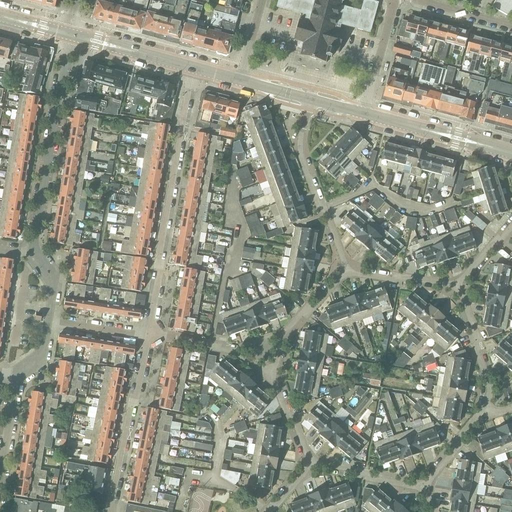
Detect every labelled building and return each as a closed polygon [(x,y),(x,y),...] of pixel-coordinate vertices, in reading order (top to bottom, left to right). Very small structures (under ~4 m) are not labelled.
[(44,0),(43,5),(55,9),(56,0),(44,0)] [(111,24),(117,25),(121,8),(110,5),(110,0),(97,0),(93,19),(98,20),(98,21),(103,23),(103,22),(106,22),(107,24),(110,24),(111,24)] [(135,0),(122,0),(121,8),(117,25),(116,26),(120,27),(122,26),(122,27),(123,28),(125,29),(127,28),(128,28),(135,0)] [(135,0),(128,28),(140,31),(148,0),(135,0)] [(162,4),(155,33),(156,33),(155,34),(160,35),(162,35),(162,36),(166,37),(166,36),(167,36),(176,0),(163,0),(163,4),(162,4)] [(179,40),(189,2),(180,0),(176,0),(167,36),(167,37),(167,38),(171,39),(172,38),(173,38),(173,39),(178,40),(178,39),(179,40)] [(213,0),(217,1),(218,1),(227,3),(225,8),(239,11),(239,10),(241,11),(242,5),(241,5),(241,2),(234,0),(213,0)] [(277,0),(276,7),(291,11),(291,8),(307,13),(305,22),(299,20),(294,39),(299,41),(297,47),(303,49),(301,55),(325,62),(327,55),(332,57),(333,50),(339,52),(344,32),(338,30),(341,22),(357,26),(356,29),(370,33),(379,3),(378,2),(369,0),(363,0),(361,11),(341,5),(342,0),(340,0),(277,0)] [(508,17),(511,10),(511,0),(495,0),(492,7),(508,17)] [(162,4),(151,1),(143,30),(148,32),(153,34),(154,33),(155,33),(162,4)] [(192,1),(191,1),(180,42),(185,43),(185,44),(191,46),(191,45),(193,46),(197,28),(203,7),(196,5),(197,2),(192,1)] [(216,5),(215,11),(238,17),(240,11),(239,11),(225,8),(216,5)] [(215,11),(214,13),(211,26),(223,29),(221,34),(216,52),(217,52),(218,54),(226,56),(228,55),(238,17),(215,11)] [(402,21),(398,36),(409,39),(410,34),(415,35),(420,19),(418,19),(417,17),(414,16),(412,17),(410,17),(408,22),(402,21)] [(415,35),(414,41),(419,43),(419,45),(423,47),(429,22),(420,19),(415,35)] [(429,22),(423,47),(427,48),(428,46),(433,47),(435,40),(439,25),(429,22)] [(439,25),(435,40),(440,42),(438,50),(438,51),(436,55),(441,56),(449,27),(439,25)] [(441,56),(440,61),(444,62),(447,53),(449,44),(454,45),(458,30),(449,27),(441,56)] [(216,52),(221,34),(209,31),(197,28),(193,46),(204,49),(216,52)] [(454,45),(453,51),(458,52),(457,55),(462,57),(469,32),(466,32),(465,30),(462,29),(460,30),(458,30),(454,45)] [(471,36),(466,56),(472,58),(468,72),(473,73),(474,71),(473,71),(482,39),(471,36)] [(0,39),(0,57),(7,59),(12,43),(0,39)] [(482,39),(473,71),(474,71),(478,72),(482,56),(488,58),(493,42),(482,39)] [(493,42),(488,58),(495,59),(493,67),(498,68),(499,61),(504,45),(493,42)] [(10,74),(20,77),(29,46),(18,43),(17,46),(16,46),(12,61),(12,62),(10,74)] [(40,88),(42,80),(44,72),(47,73),(53,50),(46,49),(46,50),(41,49),(35,45),(34,48),(29,46),(20,77),(18,85),(26,87),(25,93),(41,96),(42,88),(40,88)] [(411,50),(394,45),(392,51),(413,57),(415,51),(411,50)] [(511,47),(504,45),(499,61),(505,62),(501,80),(505,82),(511,55),(511,47)] [(409,67),(408,72),(400,101),(412,104),(416,88),(409,87),(416,62),(411,61),(409,67)] [(91,87),(93,82),(95,73),(93,73),(95,65),(92,64),(93,63),(88,62),(87,63),(86,63),(86,66),(84,65),(77,92),(87,95),(89,86),(91,87)] [(424,107),(436,110),(442,89),(443,85),(443,86),(444,80),(447,72),(447,71),(423,64),(417,89),(416,88),(412,104),(424,107)] [(87,95),(86,97),(91,98),(95,83),(102,85),(106,68),(102,67),(101,68),(99,68),(99,66),(95,65),(93,73),(95,73),(93,82),(91,87),(89,86),(87,95)] [(400,101),(408,72),(390,67),(383,96),(384,96),(384,97),(400,101)] [(459,116),(470,76),(469,76),(469,75),(459,72),(458,77),(464,79),(461,92),(454,90),(455,89),(447,87),(448,85),(451,86),(455,69),(448,67),(447,71),(447,72),(444,80),(443,86),(443,85),(442,89),(436,110),(448,113),(459,116)] [(106,68),(102,85),(110,87),(109,91),(111,92),(114,82),(115,83),(116,77),(115,77),(116,72),(113,71),(113,70),(106,68)] [(114,82),(111,92),(114,92),(115,88),(123,91),(128,75),(125,74),(125,73),(121,72),(121,73),(116,72),(115,77),(116,77),(115,83),(114,82)] [(133,77),(128,97),(134,98),(133,104),(132,108),(136,109),(137,106),(139,106),(140,103),(135,102),(136,99),(138,100),(138,99),(142,86),(144,86),(146,80),(140,79),(141,78),(136,76),(136,77),(133,77)] [(485,79),(472,76),(471,76),(470,76),(459,116),(461,117),(461,118),(467,120),(467,119),(472,120),(478,95),(479,95),(483,91),(486,80),(485,79)] [(136,99),(135,102),(140,103),(139,106),(142,107),(144,102),(149,103),(151,99),(150,99),(155,81),(150,80),(150,81),(146,80),(144,86),(142,86),(138,99),(138,100),(136,99)] [(490,80),(479,122),(479,123),(479,122),(484,123),(483,124),(484,124),(484,123),(511,130),(511,85),(506,84),(500,83),(490,80)] [(155,81),(150,99),(151,99),(158,101),(157,105),(159,105),(163,92),(164,92),(166,84),(162,83),(162,84),(159,84),(160,83),(155,81)] [(169,85),(166,84),(164,92),(163,92),(159,105),(157,105),(155,111),(157,111),(157,113),(155,121),(170,124),(175,104),(172,103),(177,87),(174,86),(174,85),(169,84),(169,85)] [(196,128),(208,130),(217,98),(212,96),(212,95),(209,94),(208,98),(205,97),(203,97),(202,102),(203,102),(196,128)] [(19,95),(18,103),(41,106),(41,104),(39,104),(40,98),(19,95)] [(223,120),(224,116),(228,101),(228,100),(224,99),(224,98),(219,97),(219,98),(217,97),(217,98),(208,130),(220,130),(221,130),(223,120)] [(75,110),(85,111),(108,115),(108,114),(117,116),(117,115),(121,115),(121,108),(118,108),(118,109),(114,108),(114,104),(109,102),(107,102),(106,103),(98,100),(98,101),(76,98),(75,101),(75,103),(75,107),(75,110)] [(220,130),(219,135),(234,138),(236,131),(225,129),(227,122),(228,122),(229,117),(236,119),(240,104),(238,103),(239,102),(234,101),(234,102),(228,101),(224,116),(223,120),(221,130),(220,130)] [(18,103),(17,111),(37,114),(38,109),(40,109),(41,106),(18,103)] [(246,112),(242,113),(247,125),(270,116),(269,112),(267,112),(265,105),(253,110),(251,105),(244,108),(246,112)] [(17,111),(15,120),(35,124),(37,114),(17,111)] [(71,117),(70,119),(99,124),(100,120),(94,119),(95,115),(87,114),(74,112),(73,117),(71,117)] [(270,116),(247,125),(251,136),(273,128),(270,121),(272,121),(270,116)] [(70,119),(70,122),(72,123),(71,128),(91,131),(92,127),(99,129),(99,124),(70,119)] [(130,119),(126,119),(123,120),(122,126),(129,127),(130,119)] [(15,120),(13,130),(34,134),(35,124),(15,120)] [(143,129),(142,130),(171,135),(172,133),(170,132),(171,127),(150,123),(149,127),(143,126),(143,129)] [(71,128),(69,138),(90,141),(91,132),(91,131),(71,128)] [(273,128),(251,136),(255,148),(277,140),(273,128)] [(352,128),(343,137),(360,153),(369,144),(352,128)] [(13,130),(12,140),(32,144),(34,134),(13,130)] [(142,134),(141,138),(147,139),(168,143),(168,137),(171,138),(171,135),(142,130),(142,134)] [(194,139),(193,142),(222,147),(223,142),(220,142),(221,138),(209,136),(197,134),(196,139),(194,139)] [(343,137),(335,146),(352,162),(360,153),(343,137)] [(69,138),(68,148),(88,151),(91,152),(92,142),(90,141),(69,138)] [(147,139),(146,149),(166,153),(168,143),(147,139)] [(12,140),(10,150),(30,154),(32,144),(12,140)] [(277,140),(255,148),(259,159),(281,151),(277,140)] [(193,142),(193,144),(195,144),(194,150),(215,154),(215,150),(222,151),(222,147),(193,142)] [(385,143),(381,159),(388,161),(386,168),(391,170),(398,147),(385,143)] [(335,146),(327,154),(342,168),(344,171),(346,168),(352,162),(335,146)] [(398,147),(391,170),(397,171),(398,164),(404,166),(405,166),(409,150),(398,147)] [(68,148),(66,157),(86,161),(88,151),(68,148)] [(139,148),(137,158),(144,159),(164,163),(166,153),(146,149),(139,148)] [(10,150),(8,160),(29,163),(30,154),(10,150)] [(194,150),(193,159),(213,163),(215,154),(194,150)] [(405,166),(403,173),(415,176),(421,151),(417,150),(416,152),(409,150),(405,166)] [(281,151),(259,159),(263,170),(268,168),(285,162),(281,151)] [(421,151),(415,176),(420,177),(422,170),(428,172),(432,156),(425,154),(426,152),(421,151)] [(327,154),(318,164),(323,168),(335,179),(344,171),(342,168),(327,154)] [(431,178),(428,188),(435,190),(437,182),(438,182),(444,159),(432,156),(428,172),(432,173),(431,178)] [(66,157),(64,167),(70,168),(84,171),(85,170),(94,172),(95,167),(89,166),(90,161),(86,161),(66,157)] [(142,168),(142,169),(162,173),(163,168),(164,163),(144,159),(142,168)] [(191,168),(191,169),(211,173),(215,174),(217,164),(213,163),(193,159),(191,168)] [(438,182),(436,190),(438,191),(445,185),(453,187),(455,179),(452,178),(453,172),(456,162),(444,159),(438,182)] [(7,168),(7,170),(27,174),(28,168),(29,163),(8,160),(7,168)] [(268,168),(263,170),(267,181),(290,173),(288,168),(285,162),(268,168)] [(463,182),(461,189),(473,185),(474,185),(497,178),(493,166),(477,171),(479,177),(463,182)] [(64,168),(63,177),(83,181),(84,171),(70,168),(64,167),(64,168)] [(250,173),(247,167),(236,171),(239,181),(245,179),(244,175),(250,173)] [(142,169),(140,179),(161,182),(162,173),(142,169)] [(191,169),(189,180),(209,183),(211,173),(191,169)] [(7,170),(5,180),(25,184),(27,174),(7,170)] [(250,175),(250,173),(244,175),(245,179),(239,181),(242,189),(254,184),(252,179),(250,175)] [(267,181),(260,184),(264,196),(272,193),(271,192),(294,184),(290,173),(267,181)] [(351,189),(355,185),(351,181),(355,178),(350,173),(343,181),(351,189)] [(455,187),(461,189),(465,175),(459,174),(455,187)] [(101,175),(100,183),(108,185),(110,177),(101,175)] [(63,177),(61,187),(81,191),(83,181),(63,177)] [(497,178),(474,185),(475,190),(482,188),(484,194),(500,189),(497,178)] [(140,179),(139,189),(159,192),(161,182),(140,179)] [(5,180),(3,190),(24,194),(25,184),(5,180)] [(189,180),(187,189),(208,193),(209,183),(189,180)] [(111,183),(110,190),(119,192),(120,185),(111,183)] [(294,184),(271,192),(272,193),(275,204),(298,196),(294,184)] [(61,187),(59,197),(79,200),(80,197),(81,191),(61,187)] [(139,189),(137,198),(157,202),(159,192),(139,189)] [(187,189),(186,199),(206,203),(208,193),(187,189)] [(486,201),(479,203),(481,208),(504,201),(500,189),(484,194),(486,201)] [(3,190),(2,200),(22,203),(24,194),(3,190)] [(376,210),(384,202),(384,201),(375,194),(372,199),(376,202),(372,207),(376,210)] [(435,203),(435,204),(443,201),(441,195),(437,195),(437,197),(436,199),(435,203)] [(276,204),(270,207),(274,217),(304,206),(302,202),(300,203),(298,196),(275,204),(276,204)] [(59,197),(58,207),(78,210),(79,200),(59,197)] [(137,198),(135,208),(156,212),(157,202),(137,198)] [(471,198),(460,202),(462,207),(473,203),(471,198)] [(186,199),(184,209),(204,213),(206,203),(186,199)] [(2,200),(0,210),(21,213),(22,203),(2,200)] [(504,201),(481,208),(482,212),(482,213),(490,211),(492,217),(508,212),(504,201)] [(304,206),(274,217),(278,229),(281,228),(284,227),(307,219),(304,211),(305,211),(304,206)] [(355,206),(340,224),(348,231),(363,213),(355,206)] [(58,207),(56,217),(76,220),(77,220),(78,210),(58,207)] [(135,208),(133,218),(154,222),(156,212),(135,208)] [(184,209),(182,219),(202,222),(205,223),(207,213),(204,213),(184,209)] [(0,210),(0,219),(19,223),(21,213),(0,210)] [(448,210),(443,212),(447,223),(453,221),(457,220),(456,214),(450,216),(448,210)] [(389,221),(394,225),(401,216),(397,212),(389,221)] [(363,213),(348,231),(356,237),(371,219),(363,213)] [(108,214),(107,222),(114,223),(116,215),(108,214)] [(248,227),(249,230),(255,228),(253,223),(258,220),(256,214),(245,218),(248,227)] [(468,219),(482,231),(487,226),(476,217),(472,214),(468,219)] [(56,217),(54,227),(74,230),(76,220),(56,217)] [(133,218),(132,228),(152,232),(154,222),(133,218)] [(0,219),(0,228),(20,231),(20,229),(18,229),(19,223),(0,219)] [(182,219),(180,229),(200,233),(206,234),(208,224),(205,223),(202,222),(182,219)] [(356,237),(355,239),(363,245),(379,226),(371,219),(356,237)] [(251,237),(265,235),(265,234),(266,234),(262,225),(269,223),(268,220),(259,223),(258,220),(253,223),(255,228),(249,230),(251,235),(251,237)] [(379,226),(363,245),(371,252),(372,251),(387,233),(379,226)] [(52,231),(51,234),(80,239),(80,235),(74,234),(74,230),(54,227),(54,231),(52,231)] [(468,227),(458,230),(466,252),(476,249),(468,227)] [(0,228),(0,236),(16,239),(17,234),(19,234),(20,231),(0,228)] [(131,234),(130,238),(150,242),(152,232),(132,228),(131,234)] [(278,230),(273,231),(275,237),(284,234),(281,228),(278,229),(278,230)] [(295,228),(293,238),(316,242),(318,232),(295,228)] [(180,229),(179,239),(199,242),(200,233),(180,229)] [(458,230),(449,234),(456,256),(466,252),(458,230)] [(273,231),(266,234),(265,234),(265,235),(267,240),(275,237),(273,231)] [(387,233),(372,251),(380,257),(395,240),(387,233)] [(51,234),(51,237),(53,237),(52,243),(69,246),(72,246),(73,242),(79,244),(80,239),(51,234)] [(429,241),(436,262),(437,264),(447,261),(439,237),(437,238),(436,234),(429,237),(430,240),(429,241)] [(449,234),(439,237),(447,261),(457,257),(456,256),(449,234)] [(123,241),(122,245),(151,250),(152,247),(149,247),(150,242),(130,238),(129,242),(123,241)] [(293,238),(291,248),(314,252),(316,242),(293,238)] [(179,239),(177,248),(197,252),(199,243),(199,242),(179,239)] [(423,239),(418,241),(419,244),(426,266),(436,262),(429,241),(424,242),(423,239)] [(395,240),(380,257),(388,264),(403,246),(395,240)] [(102,249),(111,250),(112,243),(103,242),(102,249)] [(419,244),(409,248),(417,269),(426,266),(419,244)] [(121,249),(121,253),(127,254),(148,258),(149,252),(151,253),(151,250),(122,245),(121,249)] [(174,253),(173,256),(202,261),(203,257),(196,256),(197,252),(177,248),(176,254),(174,253)] [(291,248),(289,258),(314,263),(316,252),(314,252),(291,248)] [(243,252),(242,258),(253,261),(255,250),(250,249),(249,253),(243,252)] [(74,255),(74,258),(97,261),(98,253),(78,250),(77,256),(74,255)] [(127,256),(125,265),(148,269),(148,266),(146,266),(147,260),(127,256)] [(173,256),(173,258),(175,259),(174,265),(194,268),(195,264),(201,265),(202,261),(173,256)] [(74,258),(73,260),(76,261),(75,266),(96,270),(101,270),(103,262),(97,261),(74,258)] [(289,258),(287,269),(310,273),(312,273),(314,263),(289,258)] [(0,259),(0,269),(13,272),(15,262),(0,259)] [(511,267),(495,264),(493,275),(511,278),(511,267)] [(125,265),(124,273),(144,276),(145,271),(147,271),(148,269),(125,265)] [(72,271),(71,274),(94,278),(96,270),(75,266),(74,271),(72,271)] [(0,269),(0,280),(11,282),(13,272),(0,269)] [(185,269),(183,279),(203,283),(205,273),(185,269)] [(287,269),(286,278),(308,283),(310,273),(287,269)] [(124,273),(122,281),(145,285),(145,282),(143,282),(144,276),(124,273)] [(71,274),(71,276),(74,277),(73,282),(93,286),(94,278),(71,274)] [(250,274),(238,278),(240,284),(245,282),(247,288),(247,289),(254,286),(250,274)] [(511,278),(493,275),(491,285),(511,288),(511,278)] [(286,278),(284,289),(306,294),(308,283),(286,278)] [(183,279),(181,289),(201,292),(203,283),(183,279)] [(0,280),(0,290),(10,292),(11,282),(0,280)] [(122,281),(121,289),(141,293),(142,287),(144,287),(145,285),(122,281)] [(489,284),(487,295),(511,300),(511,298),(511,288),(491,285),(489,284)] [(65,298),(64,307),(77,309),(81,286),(75,285),(73,299),(65,298)] [(81,286),(77,309),(90,311),(91,302),(84,301),(86,286),(81,286)] [(384,288),(373,292),(381,314),(392,310),(384,288)] [(91,302),(90,311),(102,313),(106,289),(101,289),(100,289),(98,303),(91,302)] [(106,289),(102,313),(115,315),(116,306),(109,305),(111,290),(106,289)] [(181,289),(179,299),(200,303),(202,293),(201,293),(201,292),(181,289)] [(0,290),(0,300),(9,302),(10,292),(0,290)] [(364,295),(372,317),(381,314),(373,292),(364,295)] [(116,306),(115,315),(127,317),(131,293),(126,293),(123,307),(116,306)] [(131,293),(127,317),(140,319),(142,310),(134,309),(135,300),(136,294),(131,293)] [(364,293),(353,297),(362,320),(364,326),(374,323),(372,317),(364,295),(364,293)] [(398,311),(397,311),(406,318),(421,300),(413,293),(398,311)] [(270,297),(277,319),(287,316),(284,309),(280,294),(270,297)] [(487,295),(485,305),(487,306),(510,310),(511,300),(487,295)] [(270,297),(260,301),(267,323),(277,319),(270,297)] [(353,297),(344,300),(344,302),(352,324),(362,320),(353,297)] [(179,299),(178,309),(198,313),(200,303),(179,299)] [(0,310),(7,312),(9,302),(0,300),(0,310)] [(421,300),(406,318),(413,324),(428,307),(421,300)] [(260,301),(250,304),(258,328),(268,325),(267,323),(260,301)] [(344,302),(334,305),(342,327),(352,324),(344,302)] [(250,304),(240,308),(247,330),(248,332),(258,328),(250,304)] [(322,314),(318,319),(329,329),(331,328),(332,331),(342,327),(334,305),(325,309),(326,313),(322,314)] [(428,307),(413,324),(421,331),(438,312),(430,305),(428,307)] [(487,306),(485,316),(508,320),(510,310),(487,306)] [(240,308),(231,311),(238,333),(247,330),(240,308)] [(178,309),(176,319),(196,322),(198,313),(178,309)] [(217,324),(215,335),(221,336),(222,335),(227,333),(228,337),(238,333),(231,311),(220,315),(222,319),(219,318),(218,318),(217,324)] [(438,312),(421,331),(429,338),(445,320),(446,319),(438,312)] [(485,316),(483,326),(487,327),(486,331),(488,338),(502,333),(503,330),(506,330),(508,320),(485,316)] [(176,319),(174,329),(194,332),(196,322),(176,319)] [(429,338),(426,341),(429,343),(428,345),(433,349),(437,344),(452,326),(445,320),(429,338)] [(305,331),(304,341),(327,345),(328,335),(325,335),(326,332),(315,322),(310,328),(310,332),(305,331)] [(452,326),(437,344),(445,351),(460,333),(452,326)] [(362,337),(363,336),(366,344),(370,343),(366,330),(360,332),(362,337)] [(59,335),(57,343),(66,344),(63,359),(68,360),(72,337),(59,335)] [(72,337),(68,360),(73,361),(76,346),(83,347),(85,339),(72,337)] [(85,339),(83,347),(91,348),(88,363),(94,364),(97,341),(85,339)] [(503,341),(493,353),(501,360),(511,346),(511,339),(508,345),(503,341)] [(97,341),(94,364),(99,365),(99,364),(100,359),(107,360),(108,351),(109,351),(110,343),(97,341)] [(304,341),(302,351),(325,356),(327,345),(304,341)] [(110,343),(109,351),(116,353),(114,367),(119,368),(123,345),(110,343)] [(123,345),(119,368),(124,368),(132,370),(133,365),(124,363),(126,354),(134,356),(135,347),(123,345)] [(511,346),(501,360),(509,367),(511,362),(511,346)] [(171,349),(169,359),(189,363),(191,352),(184,351),(171,349)] [(448,357),(446,367),(468,372),(470,361),(466,360),(467,356),(465,350),(451,355),(451,358),(448,357)] [(201,351),(198,364),(204,365),(207,352),(201,351)] [(300,351),(298,361),(323,366),(325,356),(302,351),(300,351)] [(217,357),(208,355),(206,369),(211,371),(215,366),(215,363),(217,357)] [(387,364),(389,364),(393,365),(395,356),(388,355),(387,364)] [(393,366),(404,368),(409,361),(402,355),(393,366)] [(169,359),(167,369),(187,373),(189,363),(169,359)] [(220,364),(208,378),(209,378),(217,384),(231,367),(223,360),(220,364)] [(57,367),(56,370),(79,373),(83,374),(84,374),(86,366),(86,365),(65,362),(60,361),(59,367),(57,367)] [(298,361),(296,372),(298,372),(321,376),(323,366),(298,361)] [(104,375),(127,380),(127,377),(125,377),(126,371),(113,368),(113,369),(105,367),(105,368),(104,375)] [(231,367),(217,384),(225,391),(239,374),(231,367)] [(439,376),(439,377),(466,382),(468,372),(446,367),(445,368),(440,367),(439,376)] [(167,369),(165,378),(185,382),(187,373),(167,369)] [(56,370),(56,372),(58,372),(57,378),(78,381),(81,381),(82,382),(83,374),(79,373),(56,370)] [(239,374),(225,391),(232,398),(248,379),(241,372),(239,374)] [(298,372),(296,382),(319,386),(321,376),(298,372)] [(102,383),(102,384),(123,388),(124,382),(126,383),(127,380),(104,375),(102,383)] [(370,385),(380,387),(382,377),(372,375),(371,380),(370,385)] [(439,377),(437,385),(442,386),(442,388),(467,393),(468,382),(466,382),(439,377)] [(54,383),(54,386),(76,389),(78,381),(57,378),(56,383),(54,383)] [(165,378),(163,388),(183,392),(185,382),(165,378)] [(248,379),(232,398),(233,398),(240,405),(241,404),(241,405),(256,387),(257,386),(248,379)] [(296,382),(294,393),(317,397),(319,386),(296,382)] [(102,384),(100,392),(123,396),(124,394),(122,394),(123,388),(102,384)] [(54,386),(53,388),(55,388),(55,394),(75,397),(76,389),(54,386)] [(256,387),(241,405),(249,411),(263,394),(256,387)] [(163,388),(161,398),(181,402),(183,392),(163,388)] [(360,388),(356,393),(361,397),(365,392),(360,388)] [(442,388),(440,398),(463,402),(463,403),(465,403),(467,393),(442,388)] [(353,411),(350,414),(354,418),(357,414),(369,400),(374,397),(377,397),(378,391),(370,390),(369,395),(367,394),(365,397),(353,411)] [(29,397),(28,399),(58,404),(58,400),(52,399),(53,395),(32,392),(31,397),(29,397)] [(100,392),(98,401),(119,405),(121,399),(123,399),(123,396),(100,392)] [(398,419),(388,392),(384,394),(382,394),(380,400),(385,398),(393,421),(396,429),(401,427),(400,424),(398,419)] [(263,394),(249,411),(257,418),(271,401),(263,394)] [(202,395),(199,407),(207,408),(209,396),(207,396),(202,395)] [(161,398),(159,408),(172,411),(172,410),(179,412),(181,402),(161,398)] [(440,398),(438,409),(461,413),(463,403),(463,402),(440,398)] [(28,399),(28,402),(31,402),(30,408),(50,411),(51,407),(57,408),(58,404),(28,399)] [(98,401),(97,410),(118,414),(119,405),(98,401)] [(353,411),(353,410),(358,405),(353,401),(348,406),(348,407),(345,410),(350,414),(353,411)] [(319,402),(304,419),(312,426),(327,408),(319,402)] [(26,413),(25,416),(55,420),(56,416),(50,415),(50,414),(50,411),(30,408),(29,413),(26,413)] [(143,417),(172,423),(173,418),(166,417),(167,413),(147,408),(145,415),(143,414),(143,417)] [(327,408),(312,426),(320,433),(335,415),(327,408)] [(438,409),(436,419),(459,423),(461,413),(438,409)] [(95,419),(116,423),(118,414),(97,410),(95,419)] [(320,433),(319,434),(327,441),(343,422),(335,415),(320,433)] [(25,416),(25,418),(28,418),(27,424),(48,427),(48,423),(54,424),(55,421),(55,420),(25,416)] [(143,417),(142,419),(144,420),(143,425),(164,429),(164,425),(171,427),(172,423),(143,417)] [(95,419),(93,429),(114,433),(116,423),(95,419)] [(420,420),(411,423),(413,430),(421,452),(421,451),(431,448),(423,426),(420,420)] [(343,422),(327,441),(335,448),(336,446),(351,429),(343,422)] [(433,423),(423,426),(431,448),(441,444),(433,423)] [(27,424),(25,434),(46,437),(51,438),(51,437),(52,428),(48,427),(27,424)] [(250,428),(249,433),(257,435),(257,434),(280,438),(282,428),(259,424),(258,430),(250,428)] [(140,430),(140,432),(168,438),(169,434),(163,433),(164,429),(143,425),(142,430),(140,430)] [(511,442),(506,426),(496,430),(497,432),(497,431),(505,453),(511,450),(511,442)] [(86,427),(85,436),(113,442),(114,442),(115,439),(113,439),(114,433),(93,429),(90,428),(86,427)] [(351,429),(336,446),(344,453),(359,436),(351,429)] [(413,430),(403,433),(412,457),(422,453),(421,451),(421,452),(413,430)] [(388,432),(381,434),(384,440),(391,462),(401,459),(393,437),(391,431),(388,432)] [(497,432),(487,435),(495,457),(497,464),(507,460),(505,453),(497,431),(497,432)] [(140,432),(139,435),(141,435),(140,441),(164,446),(164,445),(167,446),(167,443),(168,438),(140,432)] [(245,433),(244,438),(256,440),(255,444),(278,449),(280,438),(257,434),(257,435),(245,433)] [(403,433),(393,437),(401,459),(402,460),(412,457),(403,433)] [(25,434),(24,444),(45,447),(44,448),(51,449),(53,438),(51,437),(51,438),(46,437),(25,434)] [(487,435),(477,439),(485,460),(495,457),(487,435)] [(85,436),(84,440),(90,441),(90,445),(111,449),(112,444),(114,444),(114,442),(113,442),(85,436)] [(359,436),(344,453),(352,460),(367,442),(359,436)] [(384,440),(374,444),(381,466),(391,462),(384,440)] [(140,441),(138,450),(159,454),(163,455),(164,446),(140,441)] [(24,444),(22,454),(43,457),(44,448),(45,447),(24,444)] [(255,444),(254,455),(278,459),(280,449),(278,449),(255,444)] [(83,447),(82,452),(110,457),(111,455),(109,454),(111,449),(90,445),(89,448),(83,447)] [(138,450),(136,460),(156,464),(159,454),(138,450)] [(82,452),(81,455),(87,457),(87,461),(94,462),(94,463),(107,465),(108,459),(110,460),(110,457),(82,452)] [(22,454),(21,464),(41,467),(43,457),(22,454)] [(254,455),(251,465),(274,470),(276,470),(278,459),(254,455)] [(136,460),(134,470),(154,474),(156,464),(136,460)] [(459,460),(457,470),(480,474),(482,464),(459,460)] [(68,463),(67,470),(76,472),(76,470),(82,471),(81,477),(75,476),(73,488),(101,494),(106,470),(68,463)] [(17,469),(17,471),(47,476),(47,472),(41,471),(41,467),(21,464),(20,469),(17,469)] [(251,469),(250,475),(272,480),(274,470),(251,465),(251,469)] [(502,478),(505,474),(506,473),(498,466),(494,471),(502,478)] [(131,475),(130,477),(159,483),(160,479),(160,478),(154,477),(154,474),(134,470),(133,476),(131,475)] [(220,477),(234,485),(239,480),(241,474),(226,471),(221,470),(220,477)] [(455,480),(455,481),(478,485),(480,474),(457,470),(455,480)] [(17,471),(16,474),(19,474),(18,479),(39,483),(39,479),(46,480),(47,476),(17,471)] [(502,478),(494,471),(490,476),(493,478),(498,482),(502,478)] [(250,475),(248,486),(250,486),(270,490),(272,480),(250,475)] [(130,477),(130,480),(132,481),(131,486),(151,490),(157,491),(159,483),(130,477)] [(166,478),(165,484),(178,487),(179,487),(180,481),(180,480),(166,478)] [(498,482),(493,478),(491,487),(502,489),(503,485),(506,481),(502,478),(498,482)] [(15,485),(14,487),(44,492),(45,487),(38,486),(39,483),(18,479),(17,485),(15,485)] [(453,480),(452,491),(476,495),(478,485),(455,481),(455,480),(453,480)] [(348,484),(338,487),(346,509),(356,506),(355,502),(357,502),(360,488),(353,486),(350,488),(348,484)] [(128,491),(127,494),(156,499),(157,495),(150,493),(151,490),(131,486),(130,491),(128,491)] [(14,487),(14,490),(16,490),(15,496),(36,499),(37,495),(43,496),(44,492),(14,487)] [(338,487),(329,491),(336,511),(337,511),(346,509),(338,487)] [(328,489),(318,493),(325,511),(336,511),(329,491),(328,489)] [(364,489),(362,502),(364,504),(362,507),(368,511),(371,511),(385,496),(377,489),(374,492),(372,490),(364,489)] [(452,491),(450,501),(452,501),(475,505),(476,495),(452,491)] [(62,501),(63,493),(58,492),(55,505),(65,507),(76,509),(77,509),(78,505),(61,502),(61,501),(62,501)] [(325,511),(318,493),(308,496),(309,498),(313,511),(325,511)] [(127,494),(126,496),(128,497),(127,502),(148,506),(149,502),(155,503),(156,499),(127,494)] [(385,496),(371,511),(385,511),(393,503),(393,502),(385,496)] [(313,511),(309,498),(299,502),(302,511),(313,511)] [(25,511),(27,502),(28,502),(28,501),(27,501),(15,499),(14,505),(21,506),(20,511),(21,511),(20,511),(25,511)] [(36,511),(38,502),(33,501),(33,503),(28,502),(27,502),(25,511),(36,511)] [(393,503),(385,511),(398,511),(403,508),(394,501),(393,502),(393,503)] [(452,501),(450,511),(453,511),(473,511),(475,505),(452,501)] [(302,511),(299,502),(289,505),(291,511),(302,511)] [(50,511),(51,510),(52,505),(45,503),(45,504),(44,510),(46,511),(45,511),(50,511)]
